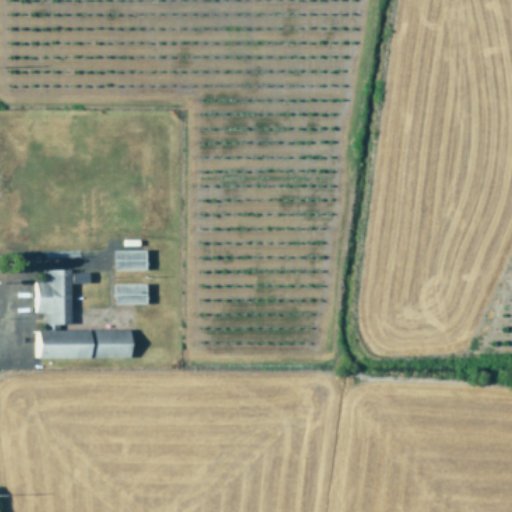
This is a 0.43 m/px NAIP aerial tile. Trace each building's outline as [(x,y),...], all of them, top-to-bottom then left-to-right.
[(7,244),(16,244),(16,257),(7,257),(7,244)] [(106,250),(139,250),(140,270),(107,271),(106,250)] [(29,282),(37,282),(37,271),(62,270),(62,324),(51,325),(51,331),(120,330),(120,354),(29,355),(29,330),(38,330),(38,325),(38,312),(29,312),(29,282)] [(109,286),(139,285),(140,306),(109,306),(109,286)] [(110,311),(129,310),(129,323),(110,323),(110,311)]
